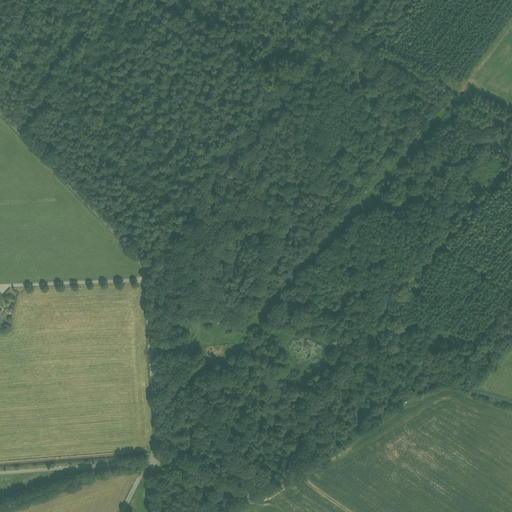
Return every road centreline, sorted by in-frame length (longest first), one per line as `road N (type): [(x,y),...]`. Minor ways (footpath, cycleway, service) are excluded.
road 1 (unclassified): [(145,270),(362,0)]
road 2 (track): [(357,511),(294,469),(249,495),(156,457)]
road 3 (unclassified): [(0,110),(145,270)]
road 4 (track): [(511,120),(342,24)]
road 5 (unclassified): [(156,457),(145,270)]
